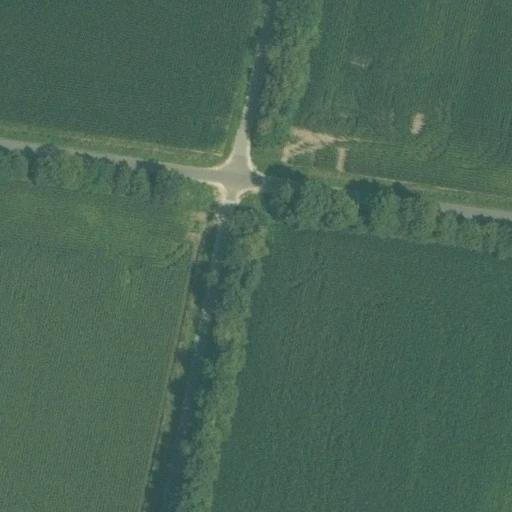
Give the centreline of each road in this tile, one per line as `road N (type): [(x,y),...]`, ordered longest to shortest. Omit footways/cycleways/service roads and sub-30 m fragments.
road 1 (track): [(236,183),(167,511)]
road 2 (unclassified): [(236,183),(511,222)]
road 3 (unclassified): [(236,183),(0,149)]
road 4 (unclassified): [(274,0),(236,183)]
